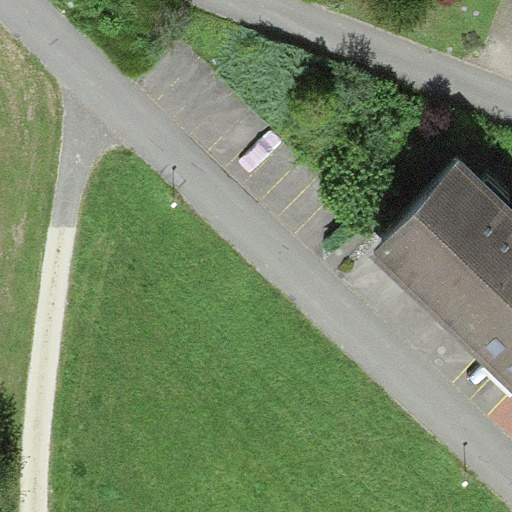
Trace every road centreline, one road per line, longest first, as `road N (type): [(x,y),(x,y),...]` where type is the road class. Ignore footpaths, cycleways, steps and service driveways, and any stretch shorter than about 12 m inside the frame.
road 1 (unclassified): [(17,0),(511,473)]
road 2 (track): [(116,90),(81,134),(42,511)]
road 3 (residential): [(251,0),(511,97)]
